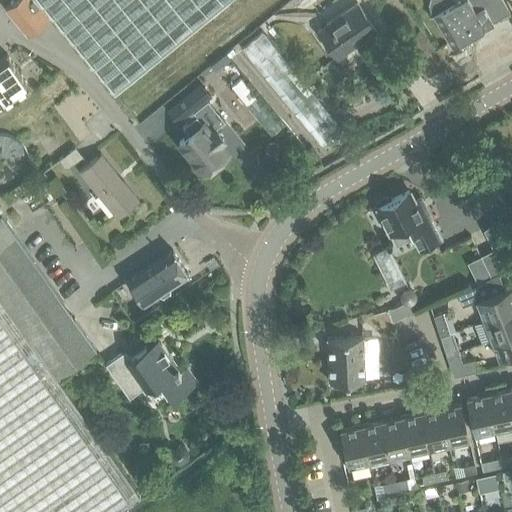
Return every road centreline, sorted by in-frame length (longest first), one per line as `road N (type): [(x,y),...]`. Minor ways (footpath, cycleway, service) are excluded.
road 1 (unclassified): [(260,266),(217,234),(95,99),(0,32)]
road 2 (tertiary): [(260,266),(270,244),(313,202),(511,85)]
road 3 (residential): [(314,410),(443,384),(421,315)]
road 4 (tertiary): [(270,420),(260,266)]
